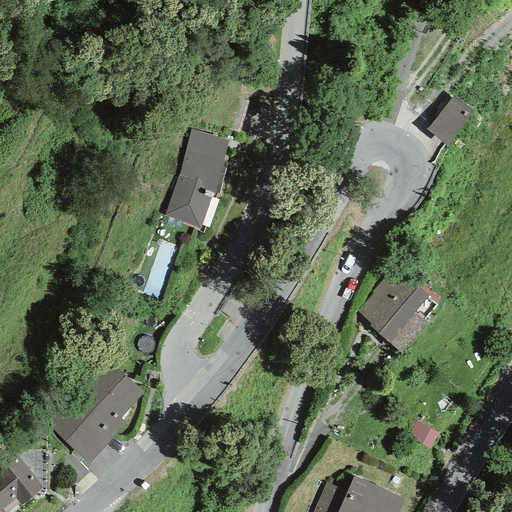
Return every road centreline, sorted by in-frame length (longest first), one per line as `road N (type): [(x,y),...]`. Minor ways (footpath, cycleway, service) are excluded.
road 1 (tertiary): [(197,398),(267,306),(354,151),(376,140),(402,153),(405,183),(347,277),(264,511)]
road 2 (unclassified): [(297,0),(284,129),(269,181),(178,351),(180,374),(197,398)]
road 3 (tertiary): [(96,501),(197,398)]
road 4 (tertiary): [(438,511),(511,389)]
